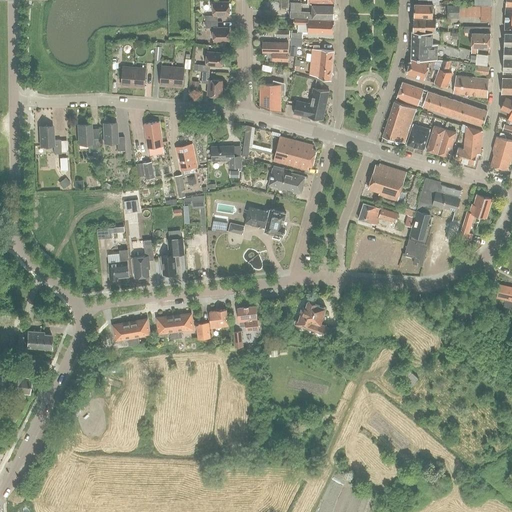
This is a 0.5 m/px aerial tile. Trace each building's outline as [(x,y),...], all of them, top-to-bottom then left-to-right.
[(206,22),(218,22),(218,15),(229,15),(229,2),(213,2),(213,15),(206,16),(206,22)] [(301,3),(290,3),(290,11),(301,11),(301,3)] [(433,18),(433,4),(414,3),(414,17),(433,18)] [(295,18),(312,19),(312,17),(334,18),(334,5),(313,4),(312,12),(290,11),(290,18),(295,18)] [(459,17),(459,6),(449,6),(449,17),(451,17),(459,17)] [(436,18),(433,18),(414,17),(413,31),(432,31),(435,32),(436,18)] [(334,20),(312,19),(295,18),(295,24),(299,24),(299,33),(333,34),(334,20)] [(218,22),(206,22),(206,23),(201,23),(201,28),(213,28),(213,42),(230,41),(230,27),(218,27),(218,22)] [(432,45),(432,31),(413,31),(412,44),(441,46),(441,45),(432,45)] [(491,34),(480,33),(472,33),(472,53),(478,54),(478,47),(490,48),(491,34)] [(302,47),(302,40),(302,39),(291,38),(290,56),(297,56),(297,47),(302,47)] [(156,42),(154,60),(158,60),(160,60),(162,43),(156,42)] [(273,52),(273,56),(273,61),(287,61),(288,42),(263,42),(262,52),(273,52)] [(441,46),(412,44),(411,58),(437,60),(437,46),(441,46)] [(511,58),(511,45),(504,45),(503,58),(511,58)] [(320,68),(332,69),(334,52),(313,49),(311,62),(320,63),(320,68)] [(203,71),(210,72),(210,65),(222,66),(223,53),(207,51),(206,65),(198,64),(193,64),(193,70),(197,71),(197,70),(203,71)] [(429,81),(435,63),(430,62),(430,63),(421,60),(420,61),(411,58),(406,74),(414,76),(415,78),(419,79),(421,79),(429,81)] [(511,71),(511,58),(503,58),(503,71),(511,71)] [(460,62),(451,61),(446,61),(443,70),(439,69),(434,83),(446,87),(451,73),(447,72),(449,67),(458,68),(459,64),(460,65),(460,62)] [(331,80),(332,69),(320,68),(320,63),(311,62),(310,74),(318,76),(318,77),(331,80)] [(272,72),(274,65),(265,63),(263,69),(272,72)] [(474,73),(489,75),(489,67),(476,65),(474,73)] [(122,67),(121,85),(132,86),(134,68),(122,67)] [(161,67),(159,85),(171,86),(173,68),(161,67)] [(134,68),(132,86),(144,87),(145,69),(134,68)] [(173,68),(171,86),(183,87),(184,68),(173,68)] [(209,79),(210,72),(203,71),(202,83),(208,83),(207,95),(221,96),(223,80),(209,79)] [(469,95),(471,77),(455,75),(453,93),(469,95)] [(469,95),(487,98),(489,79),(471,77),(469,95)] [(511,78),(503,78),(502,93),(511,93),(511,78)] [(418,105),(419,101),(423,90),(402,83),(396,98),(418,105)] [(261,85),(261,109),(270,109),(270,108),(282,108),(282,95),(286,95),(286,89),(285,89),(282,89),(282,85),(282,84),(261,85)] [(323,120),(329,91),(314,87),(310,104),(296,100),(293,113),(323,120)] [(433,110),(439,95),(428,91),(424,103),(422,107),(433,110)] [(444,114),(449,98),(439,95),(433,110),(444,114)] [(444,114),(455,118),(483,127),(485,119),(462,112),(461,114),(457,112),(460,102),(449,98),(444,114)] [(511,100),(506,98),(500,108),(511,113),(508,119),(509,120),(511,120),(511,100)] [(404,143),(416,108),(394,101),(382,137),(404,143)] [(462,112),(485,119),(488,111),(460,102),(457,112),(461,114),(462,112)] [(149,155),(164,153),(159,122),(144,124),(147,148),(148,148),(149,155)] [(116,123),(103,123),(104,143),(116,142),(117,151),(124,151),(124,137),(117,137),(116,123)] [(99,152),(98,138),(91,138),(91,124),(77,125),(78,144),(91,144),(92,152),(99,152)] [(413,124),(407,145),(424,150),(430,130),(413,124)] [(246,125),(242,156),(248,157),(249,149),(252,127),(246,125)] [(52,126),(39,127),(40,146),(53,145),(53,154),(61,154),(61,153),(60,147),(60,141),(60,140),(53,140),(52,126)] [(438,154),(446,130),(434,126),(427,151),(438,154)] [(461,131),(466,132),(465,149),(463,148),(463,149),(459,148),(455,160),(474,165),(478,154),(480,155),(482,132),(462,126),(461,131)] [(449,158),(457,133),(446,130),(438,154),(449,158)] [(279,136),(276,148),(314,159),(316,150),(312,149),(313,145),(279,136)] [(496,155),(493,166),(508,170),(511,161),(511,160),(511,140),(506,139),(499,137),(498,137),(494,151),(496,155)] [(178,150),(176,151),(180,171),(187,169),(187,170),(197,168),(192,145),(188,146),(187,145),(178,147),(178,150)] [(229,160),(230,168),(240,168),(239,158),(233,158),(233,147),(212,148),(213,161),(229,160)] [(276,148),(273,160),(307,170),(308,166),(311,167),(314,159),(276,148)] [(60,159),(60,171),(68,170),(67,158),(60,159)] [(142,164),(145,176),(145,179),(153,178),(151,163),(142,164)] [(138,177),(145,176),(142,164),(136,165),(138,177)] [(379,166),(375,165),(367,189),(386,195),(385,197),(398,201),(407,173),(379,164),(379,166)] [(278,187),(277,190),(283,192),(284,189),(300,193),(305,178),(286,172),(286,170),(273,166),(268,185),(278,187)] [(181,175),(175,176),(177,188),(179,199),(185,198),(183,187),(184,187),(181,175)] [(59,184),(63,190),(70,184),(65,178),(59,184)] [(430,215),(431,215),(434,206),(455,212),(462,190),(440,185),(440,183),(425,179),(416,211),(417,211),(430,215)] [(467,211),(459,237),(460,237),(470,241),(472,234),(468,233),(474,214),(486,218),(492,199),(477,194),(474,204),(472,204),(469,212),(467,211)] [(192,196),(193,207),(204,207),(204,195),(192,196)] [(363,203),(358,219),(377,225),(379,217),(395,223),(396,219),(398,214),(363,203)] [(268,213),(248,207),(244,222),(264,227),(263,231),(272,234),(271,237),(279,239),(280,236),(281,236),(285,233),(286,230),(284,225),(282,225),(285,213),(269,209),(268,213)] [(407,209),(405,214),(408,215),(414,217),(416,211),(407,209)] [(140,211),(130,212),(131,224),(141,223),(140,211)] [(427,223),(430,215),(417,211),(404,254),(414,257),(413,262),(414,264),(421,266),(423,265),(432,234),(431,234),(434,224),(427,223)] [(408,215),(405,225),(411,227),(414,217),(408,215)] [(227,223),(212,220),(211,229),(225,232),(227,223)] [(243,226),(229,223),(227,231),(241,235),(243,226)] [(169,256),(161,256),(161,258),(159,260),(161,262),(162,274),(176,272),(174,255),(184,254),(182,239),(167,240),(169,256)] [(134,257),(132,257),(134,277),(149,275),(147,260),(153,260),(152,246),(144,246),(143,247),(144,252),(144,256),(134,257)] [(188,272),(202,271),(202,248),(187,248),(188,272)] [(108,263),(107,263),(109,278),(110,278),(111,280),(115,279),(116,277),(127,276),(130,276),(128,260),(129,260),(128,250),(119,251),(120,259),(120,262),(108,263)] [(511,287),(500,285),(497,297),(506,299),(504,306),(511,308),(511,287)] [(315,304),(314,302),(311,301),(310,302),(307,301),(305,308),(302,307),(301,312),(303,313),(303,315),(300,314),(298,320),(295,320),(294,324),(323,333),(325,324),(320,323),(325,307),(315,304)] [(481,324),(484,311),(450,304),(447,316),(460,319),(459,322),(464,323),(464,320),(481,324)] [(246,320),(247,328),(257,327),(255,306),(237,308),(239,321),(246,320)] [(226,309),(209,311),(211,327),(228,325),(226,309)] [(182,336),(182,330),(192,329),(190,313),(174,316),(176,336),(182,336)] [(172,337),(176,336),(174,316),(157,318),(159,333),(171,331),(172,337)] [(130,322),(134,342),(139,341),(138,336),(149,334),(146,319),(130,322)] [(129,343),(134,342),(130,322),(113,325),(116,340),(128,338),(129,343)] [(208,322),(196,323),(198,339),(210,338),(208,322)] [(26,347),(40,348),(50,349),(51,335),(44,334),(43,335),(41,335),(41,332),(27,331),(26,347)] [(241,331),(233,332),(234,347),(243,346),(241,331)] [(410,388),(418,378),(406,367),(397,377),(410,388)] [(17,392),(28,394),(30,378),(19,377),(20,374),(11,373),(8,393),(17,394),(17,392)]
